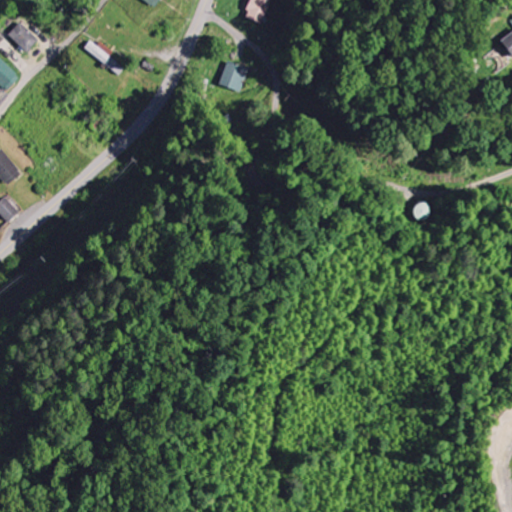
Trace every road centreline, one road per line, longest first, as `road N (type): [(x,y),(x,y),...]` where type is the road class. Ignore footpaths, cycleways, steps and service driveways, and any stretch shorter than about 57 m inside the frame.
road 1 (residential): [(40,219),(119,230),(184,289),(242,419),(262,511),(396,493),(501,378)]
road 2 (tertiary): [(207,0),(153,109),(0,254)]
road 3 (residential): [(0,100),(94,0)]
